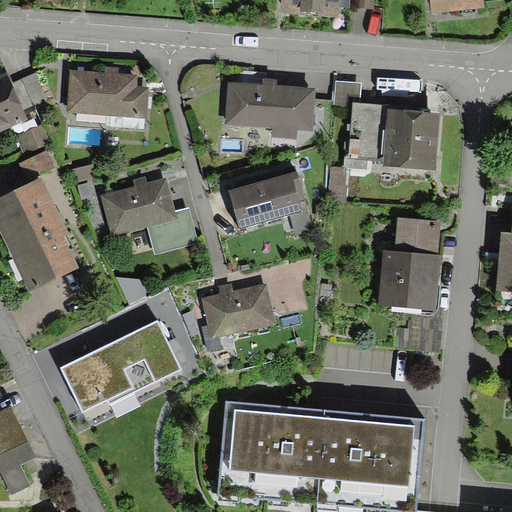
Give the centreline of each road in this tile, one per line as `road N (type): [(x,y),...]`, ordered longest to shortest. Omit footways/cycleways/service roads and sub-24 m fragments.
road 1 (residential): [(511,71),(0,34)]
road 2 (residential): [(95,511),(0,312)]
